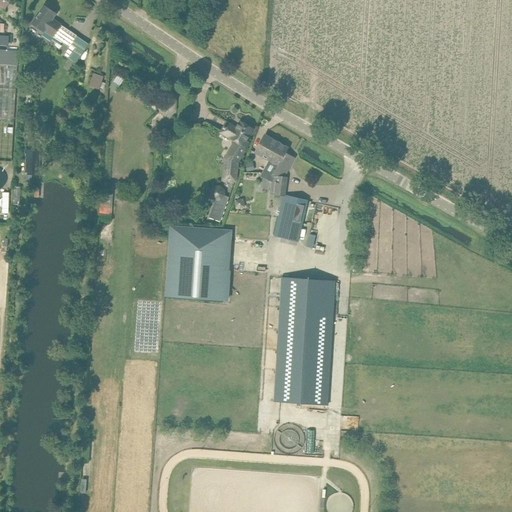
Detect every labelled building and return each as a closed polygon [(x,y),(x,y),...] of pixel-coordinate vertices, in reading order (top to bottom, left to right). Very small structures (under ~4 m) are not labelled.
[(0,0),(0,4),(5,8),(10,0),(0,0)] [(39,14),(33,23),(43,31),(45,30),(63,43),(64,42),(70,46),(63,55),(69,58),(76,48),(71,44),(74,41),(77,36),(51,19),(52,18),(55,13),(44,6),(39,14)] [(0,45),(8,46),(9,36),(0,35),(0,45)] [(17,52),(0,50),(0,165),(11,166),(17,52)] [(94,72),(90,86),(100,89),(105,75),(94,72)] [(236,141),(226,158),(223,178),(235,179),(236,164),(249,142),(246,141),(252,129),(241,122),(237,128),(227,122),(221,132),(236,141)] [(284,177),(295,157),(285,152),(288,148),(264,135),(260,144),(255,153),(269,160),(260,176),(272,183),(270,194),(284,195),(287,178),(284,177)] [(27,150),(26,172),(40,172),(41,150),(27,150)] [(113,185),(102,184),(100,219),(111,220),(113,185)] [(210,197),(215,201),(209,218),(220,222),(229,197),(225,196),(225,190),(220,186),(214,186),(210,190),(210,197)] [(298,241),(305,210),(307,200),(289,196),(286,206),(286,207),(281,206),(274,236),(298,241)] [(245,208),(243,198),(234,200),(235,209),(245,208)] [(102,223),(102,237),(112,237),(112,223),(102,223)] [(170,226),(165,297),(227,301),(232,230),(170,226)] [(282,277),(274,401),(327,405),(335,281),(282,277)]
